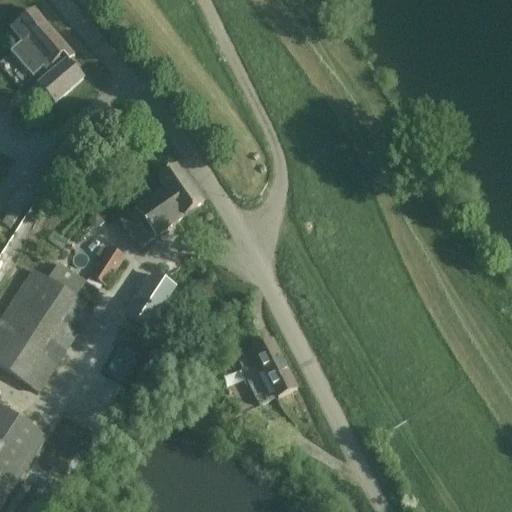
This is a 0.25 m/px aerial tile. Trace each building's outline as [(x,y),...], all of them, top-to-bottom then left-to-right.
[(18,24),(10,31),(23,45),(13,54),(33,76),(42,69),(50,77),(38,87),(54,105),(68,94),(82,80),(67,63),(68,62),(74,57),(33,11),(28,15),(18,24)] [(36,99),(29,104),(35,111),(42,105),(36,99)] [(25,116),(22,121),(24,126),(30,127),(33,122),(31,117),(25,116)] [(156,197),(119,223),(139,250),(171,227),(184,217),(185,218),(187,217),(190,215),(203,205),(176,168),(163,177),(159,180),(158,181),(165,190),(156,197)] [(124,259),(109,249),(90,280),(105,289),(124,259)] [(86,286),(58,267),(48,283),(34,274),(0,324),(0,370),(39,396),(94,312),(76,301),(86,286)] [(154,276),(125,321),(146,334),(174,290),(154,276)] [(253,353),(236,362),(260,408),(277,399),(278,401),(279,400),(297,391),(272,343),(253,353)] [(0,508),(45,439),(0,409),(0,508)]
